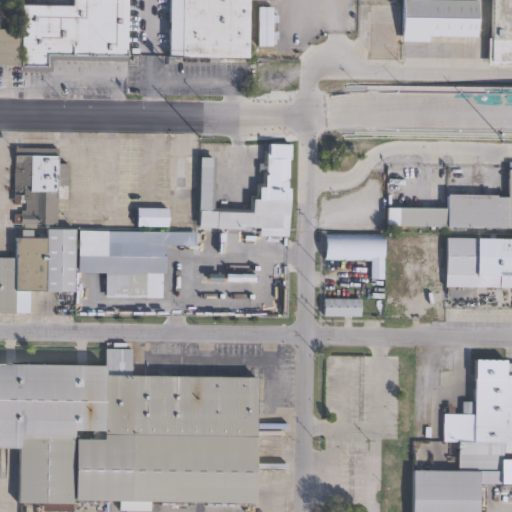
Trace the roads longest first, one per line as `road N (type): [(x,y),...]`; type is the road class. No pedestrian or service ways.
road 1 (residential): [(511,336),(0,328)]
road 2 (residential): [(308,113),(303,511)]
road 3 (secondary): [(229,115),(511,114)]
road 4 (secondary): [(0,114),(229,115)]
